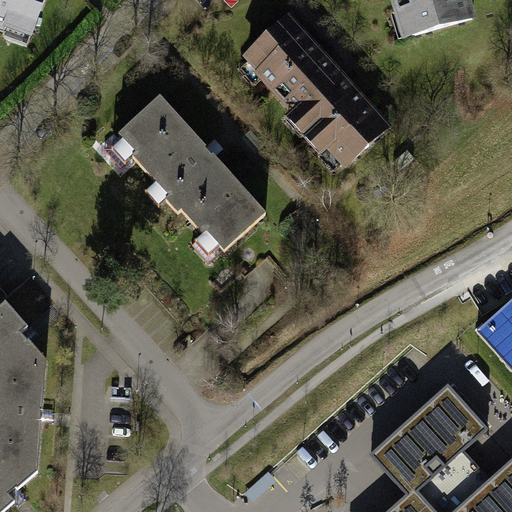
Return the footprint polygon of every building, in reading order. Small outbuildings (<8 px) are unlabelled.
[(38,0),(0,0),(0,26),(26,36),(38,0)] [(474,0),(406,0),(415,37),(480,21),(474,0)] [(304,29),(252,74),(349,186),(401,141),(304,29)] [(162,101),(118,139),(223,255),(266,216),(162,101)] [(511,302),(477,334),(511,371),(511,302)] [(0,309),(0,366),(44,363),(22,337),(29,331),(6,305),(1,310),(0,309)] [(44,363),(0,366),(0,466),(37,476),(44,363)] [(511,511),(511,464),(495,480),(469,452),(491,433),(449,387),(370,458),(407,500),(393,511),(511,511)] [(0,511),(7,511),(16,505),(10,498),(15,494),(37,476),(0,466),(0,511)]
